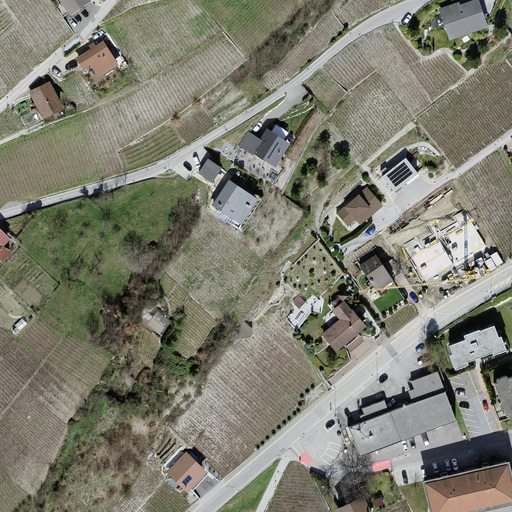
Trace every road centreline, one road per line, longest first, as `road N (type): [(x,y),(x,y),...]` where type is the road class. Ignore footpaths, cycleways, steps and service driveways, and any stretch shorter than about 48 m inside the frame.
road 1 (residential): [(424,0),(373,23),(156,169),(0,215)]
road 2 (unclassified): [(287,440),(428,322),(511,270)]
road 3 (residential): [(511,437),(352,472),(319,468),(287,440)]
road 4 (residential): [(511,133),(363,237)]
road 5 (unclassified): [(0,110),(122,0)]
